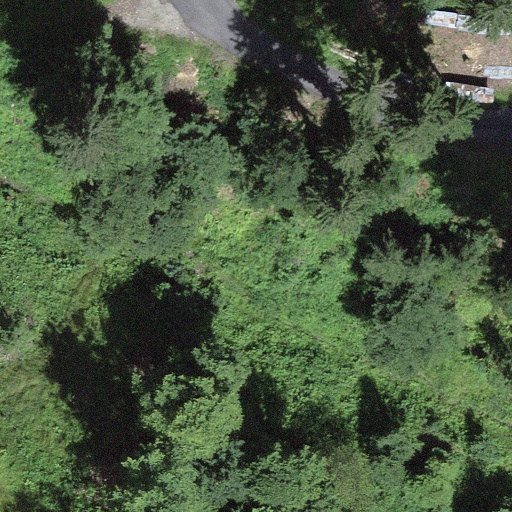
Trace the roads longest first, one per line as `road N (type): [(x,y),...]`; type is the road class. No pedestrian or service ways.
road 1 (track): [(196,0),(224,32),(371,98),(511,112)]
road 2 (track): [(0,29),(192,0)]
